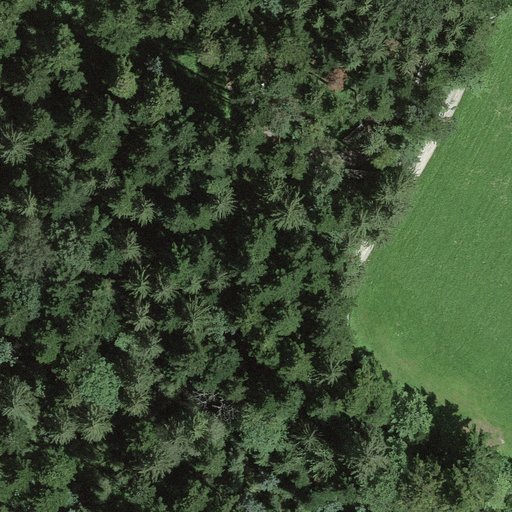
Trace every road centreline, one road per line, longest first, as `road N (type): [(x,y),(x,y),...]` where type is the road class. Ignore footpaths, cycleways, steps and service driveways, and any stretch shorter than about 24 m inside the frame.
road 1 (track): [(375,511),(346,380),(350,297),(387,215),(454,106),(495,0)]
road 2 (track): [(245,0),(312,85),(434,139)]
